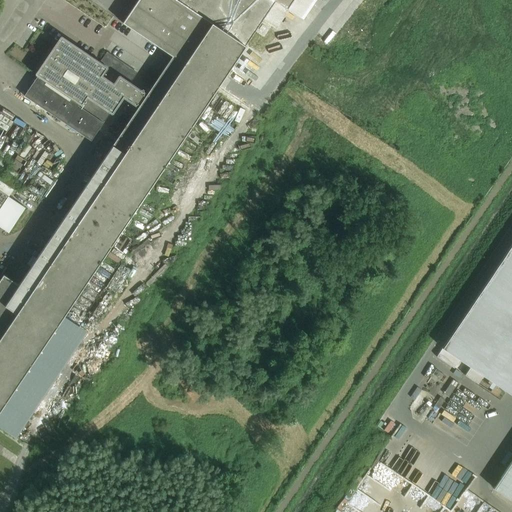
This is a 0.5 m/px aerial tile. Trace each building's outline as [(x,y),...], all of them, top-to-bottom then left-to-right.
[(274,3),(286,11),(288,10),(288,9),(302,18),(313,0),(138,0),(121,25),(170,58),(217,90),(245,49),(244,48),(263,20),(274,3)] [(141,96),(127,86),(136,72),(107,53),(98,67),(61,42),(38,75),(25,95),(93,140),(104,124),(112,112),(123,95),(136,104),(141,96)] [(63,318),(217,90),(170,58),(143,97),(141,96),(136,104),(138,106),(17,287),(63,318)] [(0,208),(7,198),(13,190),(0,181),(0,208)] [(511,230),(435,343),(451,355),(469,367),(483,376),(511,395),(511,393),(511,230)] [(17,287),(6,279),(1,276),(0,277),(0,412),(63,318),(17,287)] [(136,292),(125,319),(132,322),(143,295),(136,292)] [(87,332),(65,317),(0,412),(0,426),(16,437),(87,332)] [(435,343),(429,352),(446,363),(451,355),(435,343)] [(469,367),(464,375),(478,384),(483,376),(469,367)] [(462,374),(456,369),(453,374),(459,378),(462,374)] [(458,383),(453,380),(444,394),(449,397),(458,383)] [(440,397),(434,406),(439,409),(445,400),(440,397)] [(511,460),(494,488),(511,500),(511,460)]
